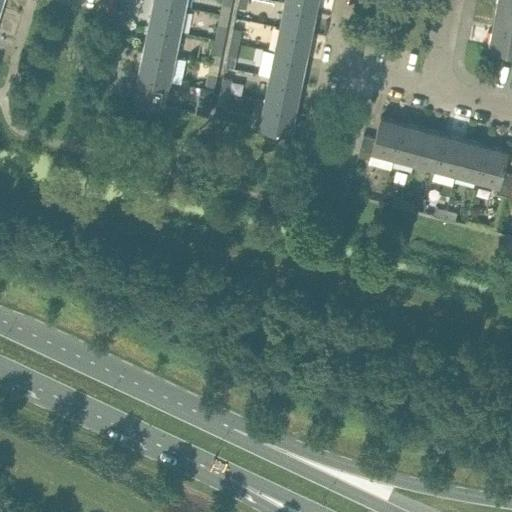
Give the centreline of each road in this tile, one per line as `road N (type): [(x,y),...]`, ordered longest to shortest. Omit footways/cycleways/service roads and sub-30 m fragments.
road 1 (secondary): [(0,364),(320,511)]
road 2 (secondary): [(260,443),(0,325)]
road 3 (secondary): [(511,501),(429,489),(260,443)]
road 4 (secondary): [(400,511),(260,443)]
